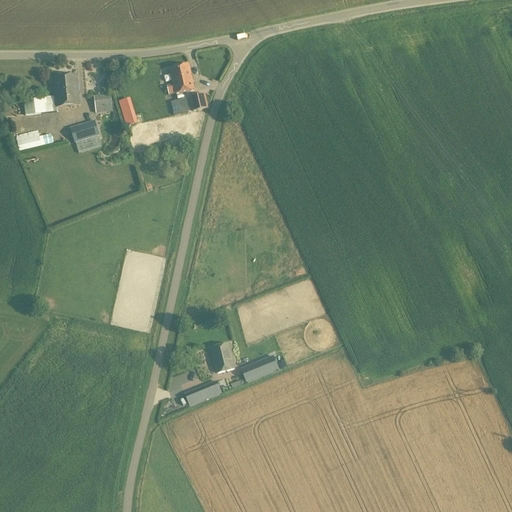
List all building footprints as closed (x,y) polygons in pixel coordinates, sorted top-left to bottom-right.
[(173,84),(166,86),(169,96),(194,91),(190,71),(188,65),(170,69),(173,84)] [(57,107),(79,104),(76,76),(54,78),(56,106),(57,107)] [(208,109),(204,95),(189,99),(193,113),(208,109)] [(111,96),(94,98),(95,107),(111,106),(111,96)] [(25,116),(39,114),(38,109),(55,106),(54,97),(23,101),(25,114),(25,116)] [(135,115),(130,99),(119,102),(126,127),(138,124),(135,115)] [(185,99),(171,102),(175,117),(188,113),(185,99)] [(94,122),(70,129),(75,144),(99,136),(94,122)] [(52,129),(19,137),(22,151),(55,144),(52,129)] [(234,370),(228,345),(211,349),(217,374),(234,370)] [(273,357),(248,367),(253,378),(278,368),(273,357)] [(217,381),(186,393),(191,405),(222,392),(217,381)]
